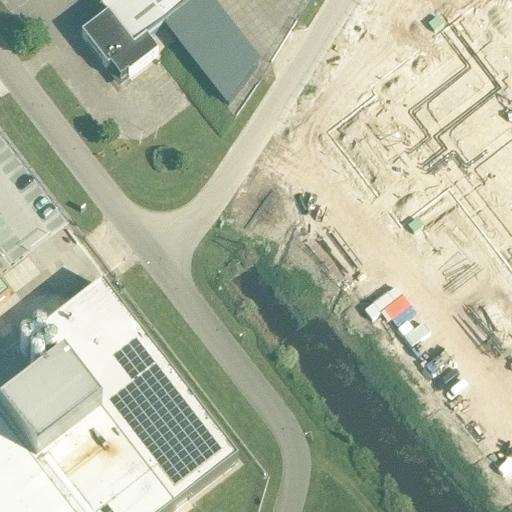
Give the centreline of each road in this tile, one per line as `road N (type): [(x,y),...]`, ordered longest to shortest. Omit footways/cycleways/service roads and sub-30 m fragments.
road 1 (unclassified): [(152,263),(193,225),(341,0)]
road 2 (unclassified): [(284,511),(292,487),(286,441),(152,263)]
road 3 (unclassified): [(152,263),(0,67)]
